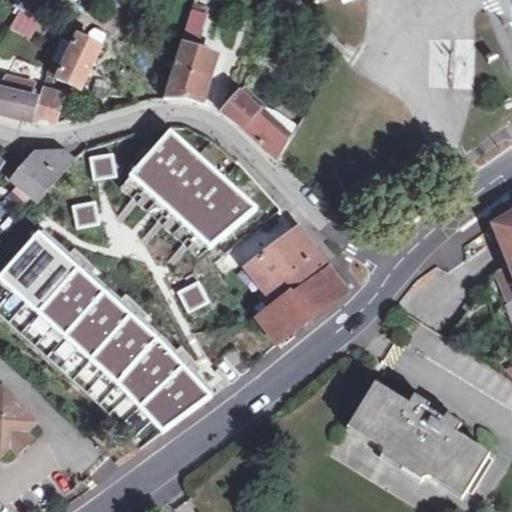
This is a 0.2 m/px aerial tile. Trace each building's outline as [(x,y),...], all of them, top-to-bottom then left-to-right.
[(42,22),(56,0),(19,0),(15,7),(22,12),(42,22)] [(299,0),(276,0),(299,22),(311,11),(299,0)] [(42,22),(22,12),(11,29),(34,40),(42,22)] [(191,20),(205,24),(208,17),(193,13),(191,20)] [(167,94),(199,104),(215,56),(198,50),(205,24),(191,20),(167,94)] [(78,40),(58,82),(81,92),(101,50),(78,40)] [(0,115),(35,124),(44,93),(45,89),(37,87),(36,88),(11,82),(10,83),(5,82),(0,90),(0,115)] [(283,156),(291,143),(261,115),(267,108),(247,90),(241,97),(235,94),(220,114),(226,118),(241,128),(255,140),(268,152),(279,163),(283,156)] [(44,93),(35,124),(51,128),(57,126),(62,98),(44,93)] [(291,143),(299,128),(278,111),(267,108),(261,115),(291,143)] [(170,136),(131,179),(210,250),(256,212),(170,136)] [(64,155),(39,156),(36,159),(31,164),(26,170),(22,175),(29,180),(21,190),(38,205),(75,163),(64,155)] [(113,157),(91,161),(95,182),(117,178),(113,157)] [(26,170),(31,164),(27,161),(22,166),(26,170)] [(38,205),(21,190),(12,200),(29,215),(30,215),(38,205)] [(93,202),(71,208),(78,231),(100,224),(93,202)] [(479,237),(491,264),(497,276),(497,275),(511,268),(511,216),(492,229),(479,237)] [(297,235),(253,269),(273,294),(320,257),(317,253),(301,232),(297,235)] [(0,317),(95,403),(141,451),(210,399),(165,337),(39,237),(0,279),(0,317)] [(320,257),(273,294),(284,308),(332,273),(325,264),(320,257)] [(511,276),(511,268),(497,275),(497,276),(499,281),(511,276)] [(253,269),(244,275),(264,301),(273,294),(253,269)] [(284,308),(264,322),(262,323),(268,331),(279,345),(349,295),(332,273),(284,308)] [(511,276),(499,281),(508,304),(511,302),(511,276)] [(375,387),(354,422),(370,432),(367,437),(389,451),(387,455),(422,477),(425,473),(448,487),(451,482),(468,493),(490,458),(456,437),(459,433),(444,423),(446,419),(429,408),(426,412),(412,403),(409,407),(375,387)] [(0,459),(1,460),(35,427),(4,392),(0,395),(0,459)]
